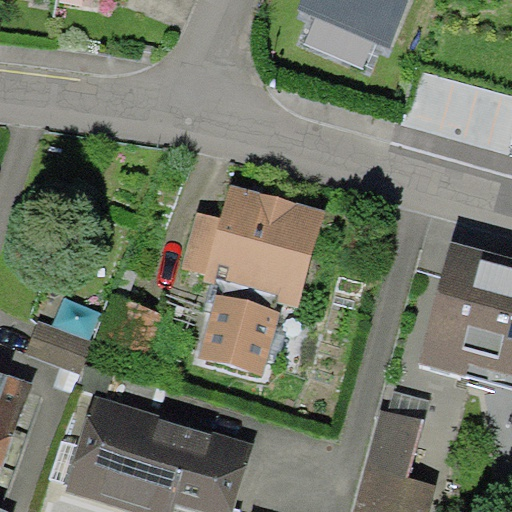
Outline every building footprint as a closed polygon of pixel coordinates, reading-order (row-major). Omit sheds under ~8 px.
[(306,0),(299,15),(394,55),(420,0),(306,0)] [(511,35),(475,25),(447,122),(511,140),(511,35)] [(327,216),(238,194),(229,229),(198,222),(185,273),(208,278),(204,292),(302,316),(327,216)] [(511,267),(453,250),(418,366),(481,384),(498,471),(511,474),(511,267)] [(94,345),(38,323),(26,356),(82,378),(94,345)] [(0,511),(1,511),(45,394),(0,377),(0,511)] [(232,511),(254,444),(92,393),(61,490),(130,511),(173,511),(176,503),(203,511),(232,511)] [(422,424),(381,414),(358,510),(366,511),(431,511),(437,488),(408,481),(422,424)]
